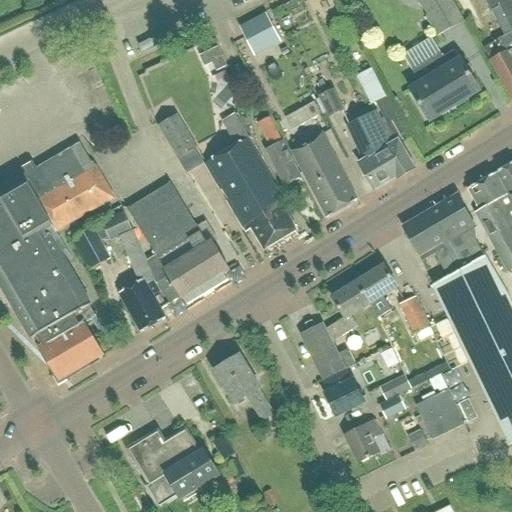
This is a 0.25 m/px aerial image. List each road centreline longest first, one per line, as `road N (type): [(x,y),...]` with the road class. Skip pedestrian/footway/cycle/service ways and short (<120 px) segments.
road 1 (tertiary): [(253,297),(511,135)]
road 2 (tertiary): [(39,426),(253,297)]
road 3 (residential): [(253,297),(356,511)]
road 4 (unknown): [(472,431),(349,497)]
road 5 (residential): [(0,56),(124,0)]
